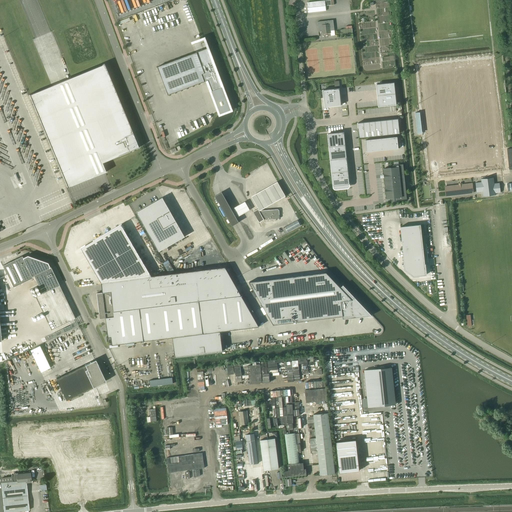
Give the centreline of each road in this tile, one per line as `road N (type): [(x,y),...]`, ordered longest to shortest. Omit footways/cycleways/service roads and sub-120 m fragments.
road 1 (unclassified): [(130,511),(511,485)]
road 2 (unclassified): [(452,325),(343,214),(317,175),(304,111)]
road 3 (primary): [(511,381),(391,301),(314,215)]
road 4 (unclassified): [(97,0),(162,173)]
road 5 (unclassified): [(44,228),(121,391)]
road 6 (unclassified): [(162,173),(44,228)]
